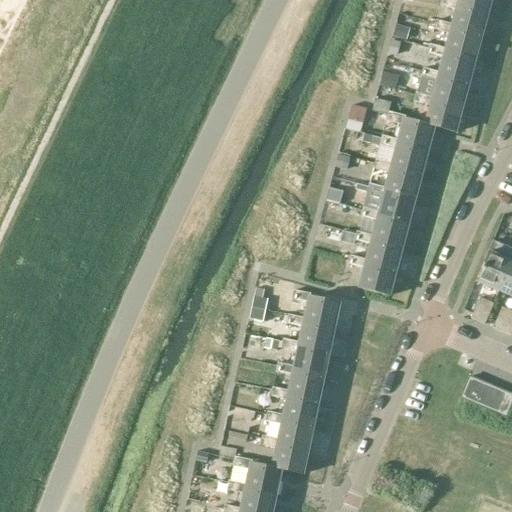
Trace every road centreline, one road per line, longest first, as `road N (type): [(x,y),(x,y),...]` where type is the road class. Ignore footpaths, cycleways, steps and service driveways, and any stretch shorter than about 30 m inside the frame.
road 1 (unclassified): [(50,511),(120,334),(278,0)]
road 2 (residential): [(350,511),(425,323)]
road 3 (residential): [(425,323),(511,142)]
